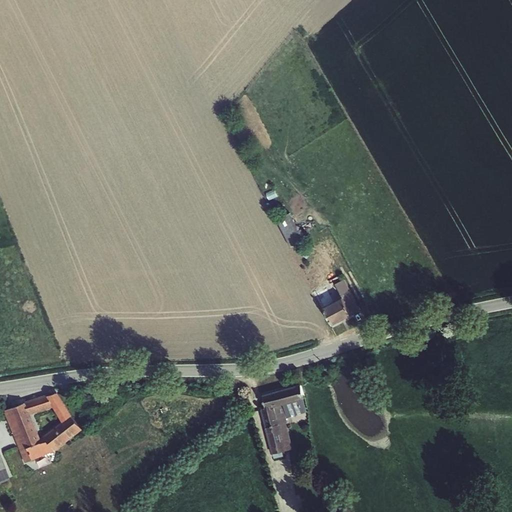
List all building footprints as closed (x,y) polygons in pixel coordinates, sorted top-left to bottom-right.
[(268,206),(282,234),(295,228),(280,200),(268,206)] [(343,281),(335,284),(353,314),(360,311),(343,281)] [(335,284),(314,293),(330,324),(353,314),(335,284)] [(261,397),(263,409),(258,410),(273,458),(282,456),(281,451),(285,451),(277,425),(283,423),(285,423),(280,404),(284,403),(296,400),(301,398),(299,386),(261,397)] [(47,398),(54,406),(66,423),(43,440),(32,414),(46,409),(40,400),(14,408),(18,421),(10,423),(13,431),(21,428),(32,457),(41,454),(47,452),(79,429),(53,396),(47,398)] [(54,406),(47,398),(40,400),(46,409),(54,406)] [(296,400),(284,403),(286,412),(298,409),(296,400)] [(23,460),(32,457),(21,428),(13,431),(10,423),(18,421),(14,408),(3,411),(23,460)] [(277,425),(285,451),(291,449),(283,423),(277,425)]
